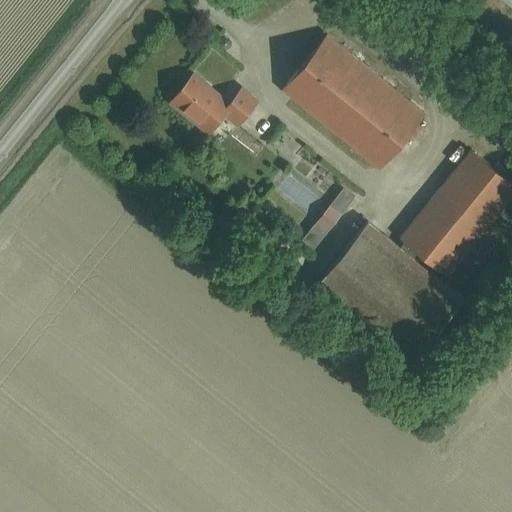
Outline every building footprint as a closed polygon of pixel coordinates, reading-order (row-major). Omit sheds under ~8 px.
[(379,168),(423,113),(327,34),(282,89),(379,168)] [(237,125),(257,100),(241,88),(229,103),(193,74),(170,102),(208,133),(223,114),(237,125)] [(312,198),(332,180),(306,150),(282,171),(299,191),(303,188),(312,198)] [(404,241),(399,247),(412,257),(417,251),(446,275),(511,193),(511,183),(470,150),(399,237),(404,241)] [(332,229),(360,189),(348,181),(320,220),(332,229)] [(462,298),(412,257),(399,247),(367,221),(316,283),(411,361),(462,298)]
